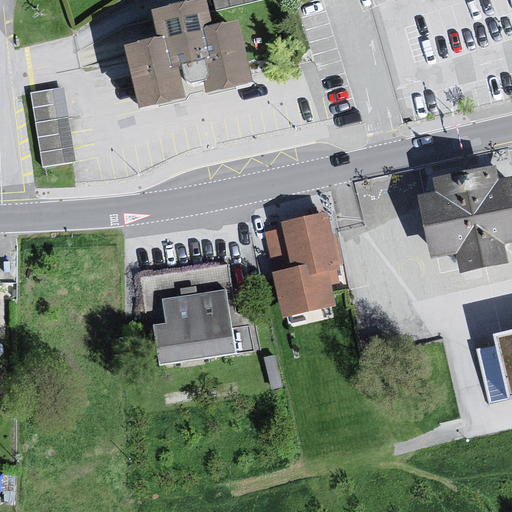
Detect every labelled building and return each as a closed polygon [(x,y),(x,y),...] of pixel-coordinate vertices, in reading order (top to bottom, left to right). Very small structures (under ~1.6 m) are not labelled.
[(146,46),(115,52),(130,113),(176,105),(168,67),(193,63),(198,96),(242,86),(229,27),(201,32),(196,5),(141,15),(146,46)] [(65,89),(31,94),(43,168),(76,163),(65,89)] [(511,249),(511,182),(505,184),(501,165),(431,179),(436,204),(422,207),(433,263),(461,257),(464,276),(508,268),(504,251),(511,249)] [(328,217),(279,227),(289,273),(271,277),(282,323),(335,311),(326,274),(337,273),(328,217)] [(235,360),(225,293),(162,305),(165,329),(151,330),(157,367),(235,360)] [(511,337),(493,342),(506,400),(511,398),(511,337)]
